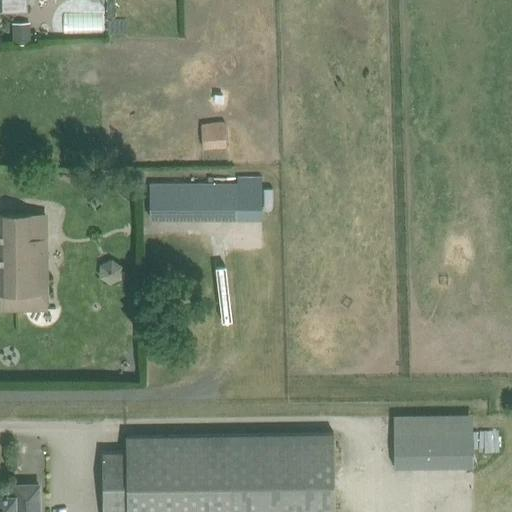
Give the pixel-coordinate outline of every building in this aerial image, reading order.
[(0,0),(0,11),(19,11),(28,10),(27,0),(0,0)] [(14,23),(13,23),(13,44),(31,44),(31,35),(31,23),(14,23)] [(205,146),(230,147),(231,120),(206,119),(205,146)] [(212,218),(212,182),(150,182),(150,219),(212,218)] [(33,238),(33,214),(0,214),(0,256),(1,309),(48,308),(47,238),(33,238)] [(400,465),(480,463),(479,411),(399,413),(400,465)] [(335,511),(335,432),(126,435),(127,451),(103,451),(103,511),(335,511)] [(0,511),(39,511),(39,484),(14,485),(14,496),(0,496),(0,511)]
